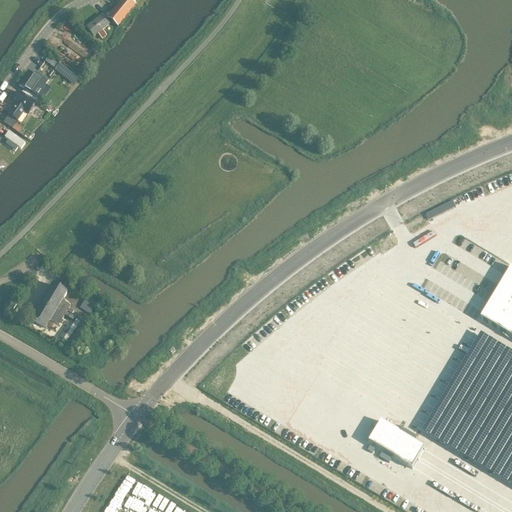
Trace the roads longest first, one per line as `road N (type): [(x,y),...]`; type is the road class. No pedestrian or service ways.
road 1 (unclassified): [(511,141),(446,168),(288,262),(136,414)]
road 2 (unclassified): [(0,250),(204,45),(238,0)]
road 3 (unclassified): [(136,414),(0,334)]
road 4 (tertiary): [(0,97),(53,25),(86,0)]
